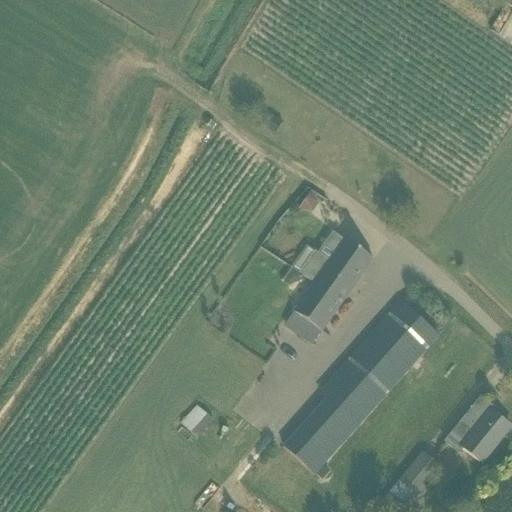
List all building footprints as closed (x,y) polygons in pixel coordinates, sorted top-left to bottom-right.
[(270,115),(263,127),(275,134),(282,122),(270,115)] [(303,198),(297,209),(310,212),(317,202),(310,191),(303,198)] [(314,285),(284,328),(312,347),(372,261),(344,242),(329,263),(305,246),(289,268),(314,285)] [(290,269),(281,282),(288,287),(299,282),(303,278),(298,274),(290,269)] [(314,476),(424,352),(438,337),(415,316),(422,309),(407,296),(329,384),(337,390),(284,449),(314,476)] [(482,465),(499,444),(511,428),(491,412),(493,410),(480,399),(445,443),(457,453),(460,448),(482,465)] [(197,439),(213,422),(196,406),(180,424),(197,439)] [(258,462),(276,443),(270,437),(252,456),(258,462)] [(428,484),(440,470),(421,455),(398,483),(399,483),(390,494),(391,495),(385,501),(397,511),(405,511),(408,509),(411,511),(432,487),(428,484)] [(447,505),(455,511),(462,511),(469,505),(456,494),(447,505)]
